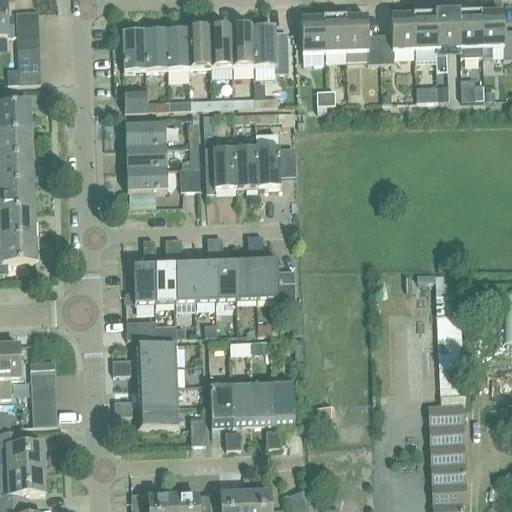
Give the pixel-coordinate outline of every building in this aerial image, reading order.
[(0,42),(6,42),(12,42),(12,23),(6,23),(5,9),(0,9),(0,42)] [(480,19),(481,53),(502,53),(502,66),(511,65),(511,36),(503,37),(502,18),(498,18),(498,15),(482,16),(482,19),(480,19)] [(15,19),(16,31),(38,30),(37,18),(15,19)] [(391,41),(379,41),(380,70),(393,69),(393,56),(414,56),(412,21),(409,21),(408,18),(394,19),(394,22),(390,22),(391,41)] [(481,64),(481,53),(480,19),(475,19),(475,18),(457,19),(458,54),(459,54),(459,65),(481,64)] [(414,56),(435,55),(434,19),(417,20),(417,21),(412,21),(414,56)] [(457,19),(434,19),(435,55),(458,54),(457,19)] [(344,23),(345,58),(366,57),(367,70),(380,70),(379,41),(367,41),(366,23),(362,23),(362,20),(347,21),(347,23),(344,23)] [(303,22),(303,25),(300,25),(301,59),(324,59),(323,24),(318,24),(318,22),(303,22)] [(324,59),(345,58),(344,23),(339,24),(339,23),(327,23),(327,24),(323,24),(324,59)] [(38,42),(38,30),(16,31),(16,43),(38,42)] [(274,33),(252,34),(253,74),(274,73),(275,80),(287,80),(286,39),(274,39),(274,33)] [(252,34),(230,35),(231,75),(253,74),(252,34)] [(231,75),(230,35),(208,36),(210,76),(210,87),(232,86),(231,75)] [(208,36),(187,37),(188,76),(210,76),(208,36)] [(165,37),(144,38),(145,78),(167,77),(165,37)] [(187,37),(165,37),(167,77),(188,76),(187,37)] [(123,79),(145,78),(144,38),(121,39),(123,79)] [(16,43),(17,54),(39,54),(38,42),(16,43)] [(17,54),(17,67),(39,66),(39,54),(17,54)] [(17,67),(18,76),(18,78),(40,77),(39,66),(17,67)] [(19,90),(18,78),(18,76),(7,76),(8,91),(19,90)] [(40,89),(40,77),(18,78),(19,90),(40,89)] [(253,90),(254,105),(254,114),(277,113),(276,104),(264,105),(264,90),(253,90)] [(437,92),(437,94),(437,107),(448,107),(447,92),(437,92)] [(474,107),(483,107),(483,97),(482,92),(473,92),(474,107)] [(437,94),(415,94),(416,109),(437,108),(437,107),(437,94)] [(0,137),(30,137),(29,110),(14,110),(13,96),(0,96),(0,137)] [(325,118),(325,112),(325,97),(316,98),(317,119),(325,118)] [(334,97),(325,97),(325,112),(335,111),(334,97)] [(493,97),(483,97),(483,107),(493,107),(493,97)] [(147,118),(146,109),(146,98),(123,99),(124,119),(147,118)] [(390,109),(390,100),(381,100),(381,109),(390,109)] [(254,105),(233,106),(233,115),(254,114),(254,105)] [(233,106),(211,107),(211,116),(233,115),(233,106)] [(168,117),(190,116),(189,107),(168,108),(168,117)] [(211,107),(189,107),(190,116),(211,116),(211,107)] [(168,108),(146,109),(147,118),(168,117),(168,108)] [(254,129),(271,129),(293,128),(292,119),(253,120),(254,129)] [(232,130),(254,129),(253,120),(232,121),(232,130)] [(202,122),(203,141),(210,141),(210,122),(202,122)] [(188,153),(197,153),(196,129),(187,130),(188,153)] [(124,133),(125,155),(165,154),(164,131),(124,133)] [(30,137),(0,137),(0,163),(31,163),(33,163),(33,150),(31,150),(30,137)] [(188,175),(198,175),(197,153),(188,153),(188,175)] [(125,155),(126,177),(166,175),(165,154),(125,155)] [(213,154),(203,154),(205,196),(205,197),(205,201),(213,201),(213,197),(236,196),(234,156),(213,157),(213,154)] [(263,155),(256,155),(257,195),(280,194),(279,174),(278,154),(263,155)] [(256,155),(234,156),(236,196),(257,195),(256,155)] [(0,163),(0,189),(32,189),(31,163),(0,163)] [(166,175),(126,177),(126,199),(129,199),(154,198),(166,198),(166,175)] [(198,196),(198,175),(188,175),(179,175),(179,197),(198,196)] [(0,216),(33,215),(32,189),(0,189),(0,216)] [(0,216),(0,242),(34,241),(36,241),(36,228),(34,228),(33,215),(0,216)] [(0,278),(8,278),(8,269),(35,268),(34,241),(0,242),(0,245),(1,266),(0,265),(0,278)] [(247,252),(262,251),(262,242),(247,243),(247,252)] [(207,253),(221,253),(221,244),(206,245),(207,253)] [(166,246),(166,255),(181,254),(180,246),(166,246)] [(134,312),(155,311),(154,271),(153,247),(142,247),(143,271),(133,271),(133,267),(132,267),(134,312)] [(262,260),(262,251),(247,252),(248,260),(262,260)] [(222,261),(221,253),(207,253),(207,262),(222,261)] [(181,263),(181,254),(166,255),(166,264),(181,263)] [(257,306),(277,305),(277,311),(295,310),(294,277),(277,278),(276,262),(275,262),(275,266),(255,267),(257,306)] [(257,306),(255,267),(235,268),(236,307),(257,306)] [(236,307),(235,268),(215,269),(216,308),(236,307)] [(175,310),(196,309),(194,269),(174,270),(175,310)] [(194,269),(196,309),(216,308),(215,269),(194,269)] [(174,270),(154,271),(155,311),(175,310),(174,270)] [(511,299),(503,299),(502,349),(511,348),(511,299)] [(292,327),(292,340),(303,340),(303,326),(292,327)] [(125,330),(126,348),(155,347),(154,328),(125,330)] [(176,343),(175,334),(175,333),(161,333),(162,346),(176,345),(176,343)] [(176,343),(176,345),(184,345),(184,334),(175,334),(176,343)] [(269,348),(249,348),(249,360),(269,359),(269,348)] [(0,351),(0,404),(10,404),(9,386),(19,385),(25,385),(24,369),(19,370),(18,351),(0,351)] [(135,354),(136,374),(176,372),(175,351),(131,353),(131,354),(135,354)] [(202,371),(202,363),(194,364),(194,372),(202,371)] [(121,367),(121,382),(130,381),(129,366),(121,367)] [(30,376),(54,376),(53,367),(29,368),(30,376)] [(113,383),(121,382),(121,367),(112,367),(113,383)] [(177,392),(176,372),(136,374),(137,394),(177,392)] [(460,373),(438,375),(439,402),(462,402),(460,373)] [(30,391),(54,390),(54,376),(30,376),(30,391)] [(31,407),(55,406),(54,390),(30,391),(31,407)] [(271,392),(272,430),(292,429),(292,434),(293,434),(292,391),(271,392)] [(178,413),(177,392),(137,394),(138,414),(178,413)] [(252,431),(272,430),(271,392),(250,393),(252,431)] [(232,432),(230,393),(209,394),(211,437),(212,437),(212,432),(232,432)] [(232,432),(252,431),(250,393),(230,393),(232,432)] [(426,412),(427,437),(430,511),(460,511),(461,511),(466,511),(461,412),(464,412),(464,402),(462,402),(439,402),(440,412),(439,412),(426,412)] [(32,419),(56,418),(55,406),(31,407),(32,419)] [(114,423),(123,422),(122,407),(114,408),(114,423)] [(122,407),(123,422),(131,422),(131,407),(122,407)] [(179,434),(178,413),(138,414),(139,434),(134,435),(134,436),(179,434)] [(56,418),(32,419),(32,433),(56,431),(56,418)] [(190,426),(190,452),(205,451),(204,425),(190,426)] [(266,446),(280,445),(280,437),(265,437),(266,446)] [(225,447),(240,447),(239,438),(224,439),(225,447)] [(17,441),(0,441),(0,477),(43,476),(42,451),(18,452),(17,441)] [(281,454),(280,445),(266,446),(266,454),(281,454)] [(240,447),(225,447),(225,456),(240,455),(240,447)] [(44,501),(43,476),(0,477),(0,511),(20,511),(20,502),(44,501)] [(269,511),(269,498),(244,499),(244,511),(269,511)] [(244,511),(244,499),(220,500),(220,511),(244,511)] [(197,511),(197,501),(172,502),(172,511),(197,511)] [(172,511),(172,502),(148,503),(147,511),(172,511)]
